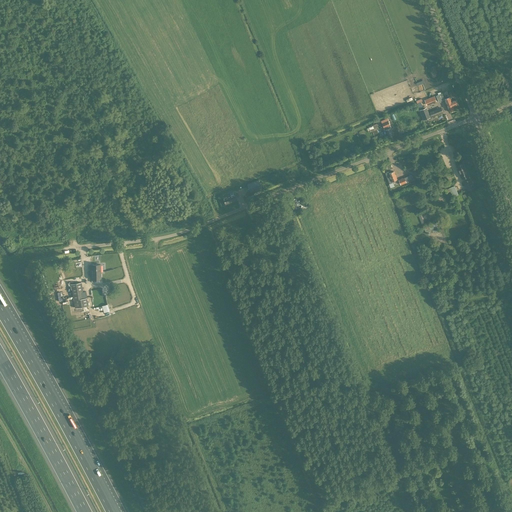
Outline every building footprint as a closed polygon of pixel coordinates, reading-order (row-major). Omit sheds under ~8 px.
[(442,94),(436,96),(439,102),(445,99),(442,94)] [(452,101),(450,97),(449,97),(445,99),(449,112),(455,110),(454,106),(457,105),(456,100),(452,101)] [(382,123),(382,124),(384,128),(390,125),(388,119),(387,118),(381,121),(382,123)] [(368,128),(366,129),(368,133),(378,128),(377,124),(368,127),(368,128)] [(391,128),(390,125),(384,128),(385,130),(386,130),(389,138),(394,135),(391,128)] [(474,188),(469,176),(464,164),(457,166),(462,179),(466,177),(467,181),(465,182),(468,190),(474,188)] [(386,174),(386,175),(390,184),(393,183),(392,181),(397,179),(394,172),(389,174),(389,172),(386,174)] [(262,188),(259,180),(247,185),(250,192),(262,188)] [(458,194),(455,186),(449,188),(453,197),(458,194)] [(235,194),(221,199),(223,205),(237,200),(235,194)] [(436,222),(425,227),(427,233),(431,232),(431,230),(433,233),(439,231),(436,222)] [(95,282),(95,280),(101,280),(101,265),(91,265),(92,280),(91,280),(92,282),(95,282)] [(71,284),(75,308),(88,305),(87,297),(84,298),(81,282),(71,284)] [(101,306),(104,313),(110,311),(107,304),(101,306)]
